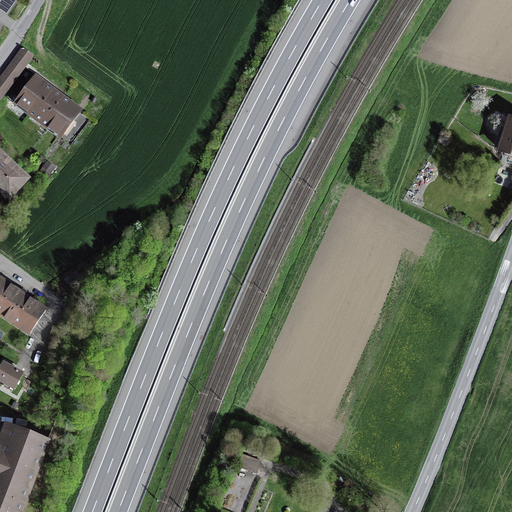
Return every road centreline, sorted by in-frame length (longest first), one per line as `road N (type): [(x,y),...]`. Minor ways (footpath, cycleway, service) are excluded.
road 1 (motorway): [(117,511),(248,190),(349,0)]
road 2 (motorway): [(322,0),(227,179),(92,511)]
road 3 (primary): [(412,511),(511,256)]
